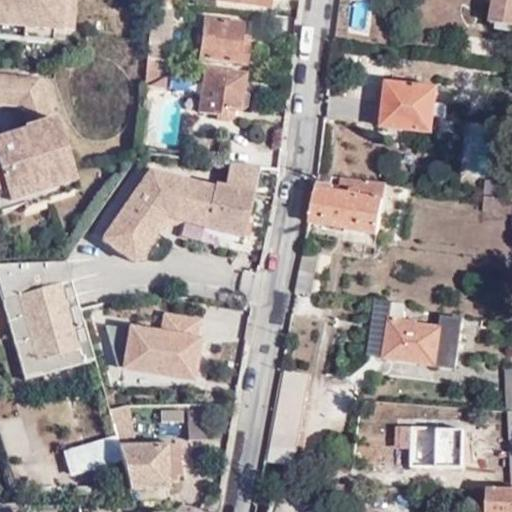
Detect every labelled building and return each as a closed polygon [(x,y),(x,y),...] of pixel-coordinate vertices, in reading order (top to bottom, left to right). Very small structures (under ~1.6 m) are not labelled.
[(0,0),(0,26),(51,31),(69,32),(72,0),(0,0)] [(511,0),(494,0),(494,3),(491,22),(511,26),(511,0)] [(144,59),(166,62),(169,21),(148,18),(144,59)] [(197,59),(245,65),(247,50),(235,48),(237,25),(201,21),(197,59)] [(51,31),(0,26),(0,38),(49,43),(51,31)] [(164,89),(166,62),(144,59),(142,88),(164,89)] [(198,114),(221,117),(223,112),(239,113),(243,111),(245,98),(242,93),(243,77),(203,72),(198,114)] [(42,79),(0,75),(0,107),(23,109),(25,112),(51,104),(42,79)] [(381,127),(430,133),(437,88),(388,82),(381,127)] [(51,104),(25,112),(31,129),(56,121),(51,104)] [(56,121),(31,129),(23,132),(23,135),(0,142),(0,219),(80,194),(56,121)] [(244,223),(259,168),(227,163),(222,183),(211,181),(210,185),(145,171),(133,188),(138,191),(130,202),(125,201),(99,239),(131,262),(153,231),(159,222),(172,219),(180,222),(240,237),(244,223)] [(385,184),(317,175),(308,224),(376,235),(385,184)] [(138,191),(133,188),(125,201),(130,202),(138,191)] [(511,203),(504,203),(505,199),(482,196),(481,211),(511,215),(511,203)] [(159,222),(153,231),(180,222),(172,219),(159,222)] [(250,225),(244,223),(240,237),(247,238),(250,225)] [(320,255),(303,251),(295,292),(311,295),(320,255)] [(0,265),(0,294),(25,381),(91,361),(77,313),(62,263),(0,265)] [(77,313),(78,312),(65,264),(62,263),(77,313)] [(366,357),(451,370),(461,321),(404,311),(405,305),(381,301),(380,307),(374,306),(366,357)] [(81,322),(78,312),(77,313),(91,361),(92,360),(86,338),(81,322)] [(86,338),(108,331),(104,316),(81,322),(86,338)] [(182,325),(179,339),(197,342),(199,328),(182,325)] [(91,361),(107,414),(128,407),(108,331),(86,338),(92,360),(91,361)] [(197,342),(179,339),(131,331),(124,369),(183,379),(185,374),(186,367),(193,368),(197,342)] [(208,344),(197,342),(193,368),(204,369),(208,344)] [(186,367),(185,374),(192,375),(193,368),(186,367)] [(293,465),(309,379),(284,375),(267,460),(293,465)] [(107,414),(130,491),(167,491),(167,482),(178,482),(178,449),(160,448),(161,447),(139,448),(131,422),(142,419),(138,408),(128,407),(107,414)] [(186,426),(186,415),(167,415),(167,426),(186,426)] [(210,439),(211,415),(192,415),(192,439),(210,439)] [(408,469),(461,471),(463,432),(410,429),(408,469)] [(67,476),(113,464),(107,439),(60,451),(67,476)] [(363,486),(351,486),(322,486),(322,511),(342,511),(343,505),(363,505),(363,486)] [(511,511),(511,488),(463,488),(464,511),(485,511),(484,511),(511,511)]
